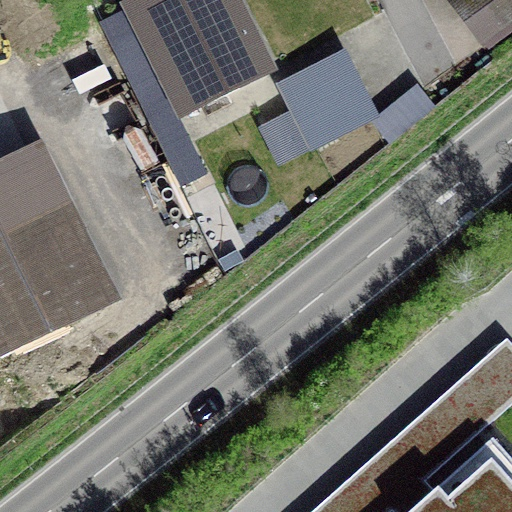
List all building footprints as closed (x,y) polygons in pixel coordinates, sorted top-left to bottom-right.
[(511,25),(511,0),(469,0),(463,5),(492,42),(511,25)] [(288,82),(251,13),(182,50),(219,119),(288,82)] [(393,118),(364,67),(310,97),(339,148),(393,118)] [(0,343),(0,369),(11,363),(0,343)] [(511,350),(506,343),(314,511),(386,511),(511,401),(511,350)] [(511,511),(511,469),(494,449),(421,511),(511,511)]
